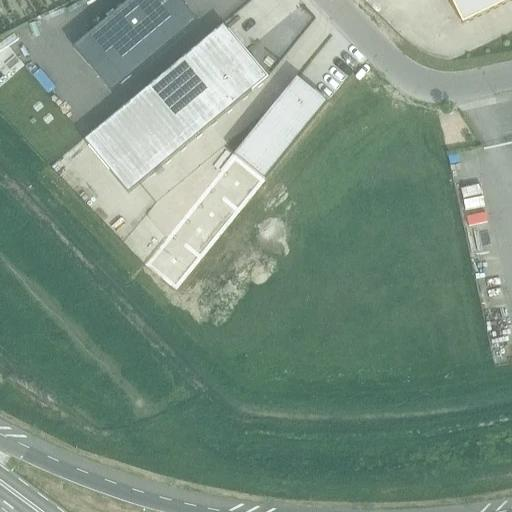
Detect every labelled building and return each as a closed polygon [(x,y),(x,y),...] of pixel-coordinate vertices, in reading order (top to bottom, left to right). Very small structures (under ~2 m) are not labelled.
[(132,0),(74,49),(112,95),(198,23),(179,0),(132,0)] [(511,0),(450,0),(463,26),(511,1),(511,0)] [(224,26),(85,142),(129,195),(268,79),(224,26)] [(297,80),(145,267),(176,292),(328,105),(297,80)] [(483,182),(486,224),(503,222),(500,181),(483,182)]
